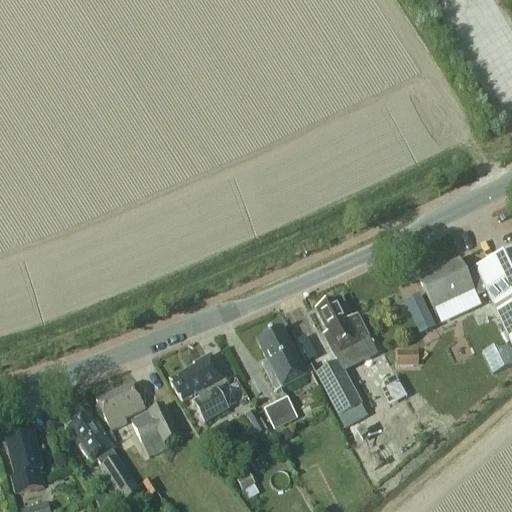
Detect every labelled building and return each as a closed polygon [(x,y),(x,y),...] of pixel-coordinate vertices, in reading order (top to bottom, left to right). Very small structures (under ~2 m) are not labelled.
[(474,294),(477,299),(487,295),(511,348),(511,254),(475,271),(477,275),(468,280),(460,263),(419,282),(433,313),(474,294)] [(351,320),(341,300),(316,313),(327,335),(324,337),(335,359),(371,341),(358,316),(351,320)] [(263,368),(276,395),(305,380),(293,356),(295,355),(283,331),(257,344),(268,366),(263,368)] [(511,360),(505,345),(482,355),(493,378),(511,368),(511,360)] [(398,369),(418,369),(418,352),(398,352),(398,369)] [(227,386),(211,358),(194,368),(195,370),(169,385),(182,406),(197,397),(200,401),(192,405),(204,426),(229,412),(217,391),(227,386)] [(361,408),(338,365),(316,377),(339,420),(361,408)] [(388,386),(397,406),(413,399),(404,379),(388,386)] [(145,411),(133,386),(96,404),(111,433),(126,426),(124,421),(145,411)] [(297,421),(287,401),(264,413),(274,433),(297,421)] [(132,426),(149,460),(167,451),(164,446),(179,439),(164,408),(136,421),(137,423),(132,426)] [(361,408),(340,421),(346,431),(367,419),(361,408)] [(82,447),(79,449),(91,466),(97,462),(101,468),(99,470),(124,506),(144,492),(131,474),(133,473),(121,456),(116,460),(112,453),(116,450),(90,413),(68,428),(79,444),(80,443),(82,447)] [(260,422),(255,414),(246,419),(251,427),(260,422)] [(212,451),(236,439),(227,423),(204,436),(212,451)] [(288,433),(281,437),(285,444),(292,439),(288,433)] [(42,472),(34,437),(7,444),(15,479),(11,480),(15,496),(43,489),(39,473),(42,472)] [(242,493),(255,486),(250,476),(237,483),(242,493)] [(100,511),(101,511),(110,506),(99,489),(90,495),(100,511)]
